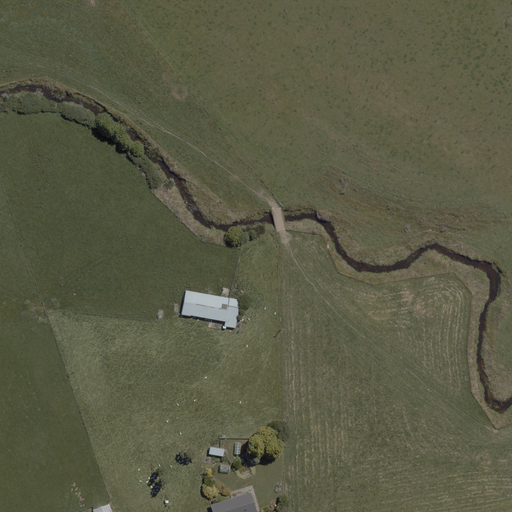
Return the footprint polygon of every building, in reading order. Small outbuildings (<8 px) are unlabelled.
[(222,287),(221,294),(185,288),(180,314),(224,320),(223,325),(236,327),(241,297),(228,295),(229,288),(222,287)] [(243,440),(235,440),(234,453),(243,453),(243,440)] [(225,444),(208,443),(207,453),(224,455),(225,444)] [(255,511),(251,490),(210,500),(212,511),(255,511)] [(113,511),(110,500),(93,505),(92,505),(94,511),(113,511)]
